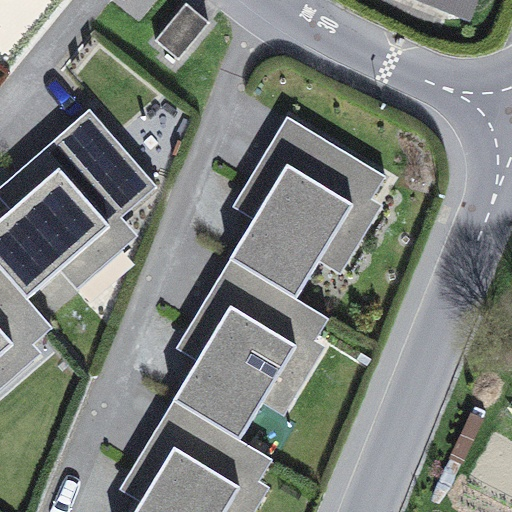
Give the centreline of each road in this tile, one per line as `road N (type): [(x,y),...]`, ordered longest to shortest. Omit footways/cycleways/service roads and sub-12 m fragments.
road 1 (residential): [(511,152),(369,511)]
road 2 (residential): [(511,115),(301,20)]
